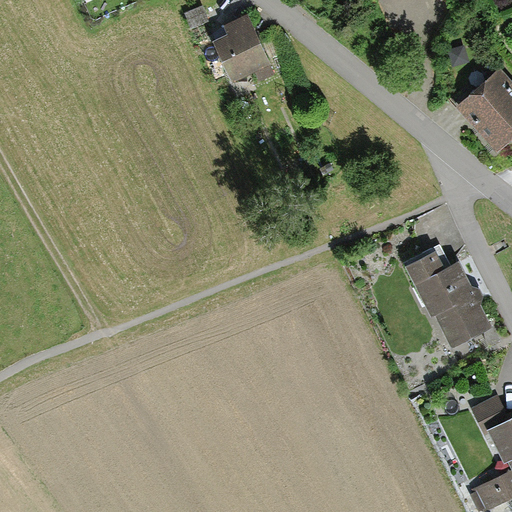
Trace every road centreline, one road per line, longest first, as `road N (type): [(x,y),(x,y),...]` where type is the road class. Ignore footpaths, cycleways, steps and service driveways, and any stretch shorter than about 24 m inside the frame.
road 1 (residential): [(268,0),(467,166)]
road 2 (residential): [(511,309),(455,193),(467,166)]
